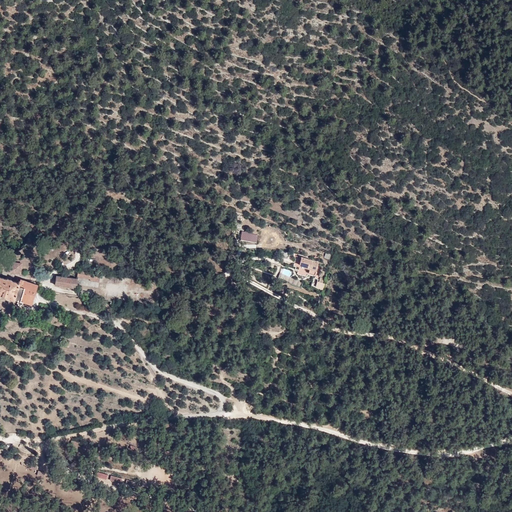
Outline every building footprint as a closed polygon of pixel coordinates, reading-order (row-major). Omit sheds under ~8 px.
[(240,241),(257,244),(258,234),(242,231),(240,241)] [(309,269),(316,271),(319,262),(302,258),(300,265),(309,268),(309,269)] [(11,262),(11,272),(21,273),(22,273),(22,263),(11,262)] [(291,282),(292,278),(288,276),(290,270),(284,269),(283,273),(280,272),(278,278),(291,282)] [(101,275),(92,273),(91,279),(91,281),(100,282),(101,275)] [(38,285),(20,279),(19,281),(18,283),(11,281),(12,280),(7,279),(0,276),(0,294),(17,300),(17,302),(18,303),(20,304),(23,303),(24,303),(25,303),(32,305),(38,285)] [(78,279),(57,276),(56,285),(76,288),(78,279)] [(315,288),(323,291),(325,284),(318,281),(315,288)] [(197,307),(182,305),(181,315),(196,317),(197,307)] [(110,480),(120,483),(122,477),(112,474),(110,480)] [(126,485),(136,488),(138,482),(128,479),(126,485)]
